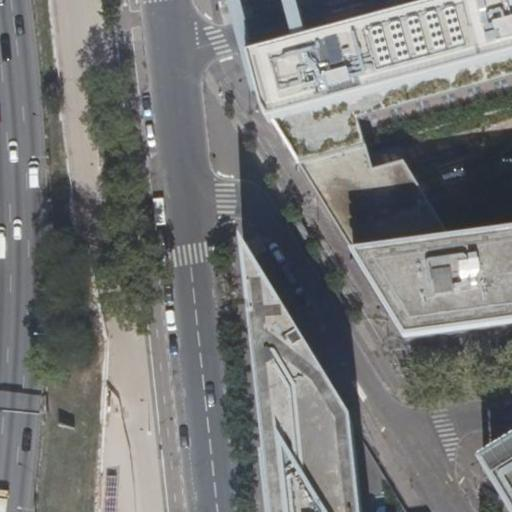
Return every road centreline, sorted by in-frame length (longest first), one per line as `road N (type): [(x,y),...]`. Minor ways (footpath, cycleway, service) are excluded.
road 1 (trunk): [(3,511),(17,342),(9,76),(0,28)]
road 2 (residential): [(402,424),(259,200),(185,194)]
road 3 (residential): [(218,511),(185,194)]
road 4 (residential): [(185,194),(170,53)]
road 5 (residential): [(250,33),(369,0)]
